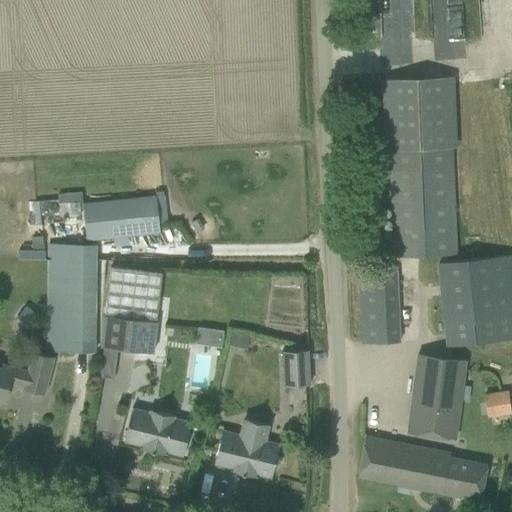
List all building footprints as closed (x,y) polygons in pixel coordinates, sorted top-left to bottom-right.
[(394,257),(414,256),(457,254),(452,148),(457,148),(454,76),(381,79),(384,150),(389,150),(394,257)] [(84,205),(88,239),(159,232),(156,197),(84,205)] [(95,248),(47,247),(48,352),(94,352),(95,248)] [(447,346),(511,338),(511,257),(511,256),(438,264),(447,346)] [(105,315),(101,347),(153,353),(156,321),(162,274),(112,268),(105,315)] [(362,343),(382,342),(400,341),(396,269),(358,271),(362,343)] [(26,329),(37,314),(26,306),(15,321),(26,329)] [(225,346),(226,329),(200,327),(199,344),(225,346)] [(231,332),(229,346),(247,349),(250,335),(231,332)] [(307,350),(284,351),(285,385),(309,384),(307,350)] [(0,367),(0,401),(5,403),(11,380),(24,384),(23,389),(45,394),(54,358),(32,352),(28,371),(3,364),(2,368),(0,367)] [(406,434),(456,441),(467,360),(417,354),(406,434)] [(511,411),(508,391),(484,395),(489,418),(511,414),(511,411)] [(149,447),(149,450),(165,454),(166,451),(183,455),(188,436),(191,423),(174,418),(175,416),(150,409),(149,412),(132,408),(123,441),(149,447)] [(214,463),(232,467),(240,470),(239,472),(256,476),(256,474),(271,477),(274,466),(280,462),(276,456),(279,444),(264,441),(268,424),(244,418),(240,435),(222,430),(214,463)] [(364,440),(357,478),(479,500),(487,464),(450,456),(450,453),(365,437),(364,440)]
